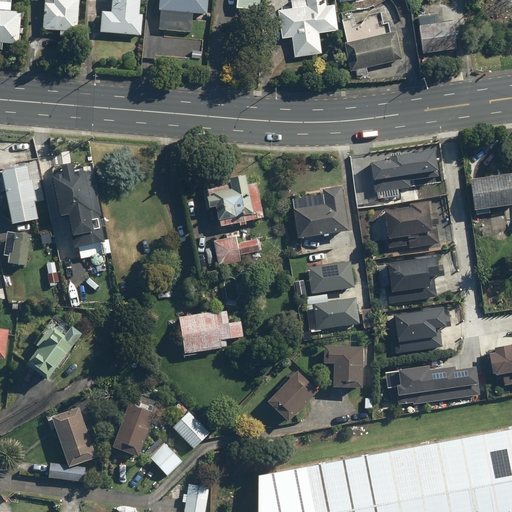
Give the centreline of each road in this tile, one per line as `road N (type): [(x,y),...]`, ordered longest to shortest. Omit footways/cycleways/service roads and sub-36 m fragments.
road 1 (secondary): [(0,99),(306,122),(446,106)]
road 2 (residential): [(446,106),(475,326),(511,321)]
